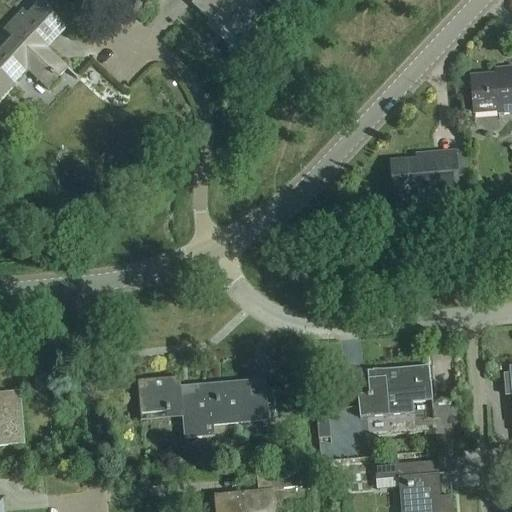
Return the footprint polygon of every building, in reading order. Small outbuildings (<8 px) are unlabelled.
[(197,0),(192,6),(213,26),(210,29),(234,52),(247,38),(246,36),(266,14),(251,0),(197,0)] [(0,53),(0,102),(28,73),(49,92),(61,79),(56,75),(63,66),(46,51),(44,53),(41,48),(61,26),(39,5),(27,17),(23,13),(5,31),(14,39),(0,53)] [(471,80),(474,115),(498,113),(499,115),(511,113),(511,71),(510,72),(510,77),(471,80)] [(425,162),(391,165),(394,196),(414,194),(414,197),(418,196),(418,204),(457,201),(457,193),(468,192),(467,177),(456,178),(454,155),(425,157),(425,162)] [(370,381),(371,396),(357,397),(359,420),(368,419),(370,434),(375,434),(375,436),(424,432),(425,445),(461,443),(458,399),(432,401),(429,368),(386,372),(373,372),(373,381),(370,381)] [(194,395),(181,396),(180,380),(137,383),(140,416),(167,414),(167,417),(171,416),(170,408),(181,407),(184,441),(214,438),(213,426),(271,422),(270,406),(251,407),(249,383),(194,388),(194,395)] [(0,395),(0,448),(24,447),(20,394),(0,395)] [(339,412),(338,400),(315,402),(316,414),(328,413),(339,412)] [(324,469),(351,467),(350,448),(323,449),(324,469)] [(374,464),(376,483),(398,481),(400,511),(453,511),(452,499),(440,499),(439,477),(439,476),(438,463),(398,467),(398,462),(374,464)] [(258,494),(213,498),(214,511),(274,511),(273,493),(300,490),(298,474),(256,478),(258,494)]
